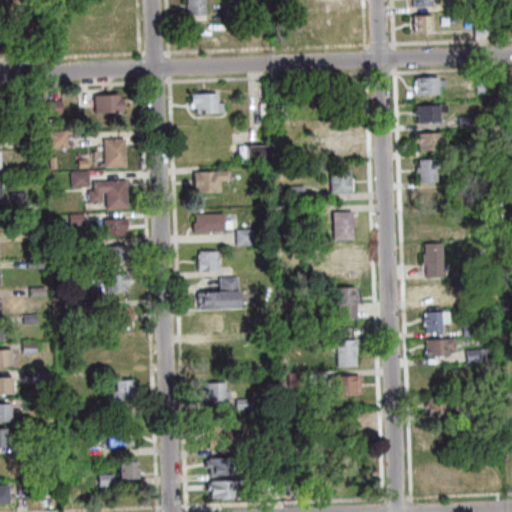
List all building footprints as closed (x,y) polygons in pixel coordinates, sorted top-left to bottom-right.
[(184,15),(183,0),(201,0),(202,14),(184,15)] [(477,0),(478,8),(464,9),(463,0),(477,0)] [(224,7),(239,6),(240,17),(224,17),(224,7)] [(427,15),(428,32),(409,32),(409,16),(427,15)] [(206,43),(206,22),(189,22),(189,43),(206,43)] [(472,37),(471,22),(485,22),(486,36),(472,37)] [(93,49),(123,49),(123,28),(93,28),(93,49)] [(65,30),(65,49),(85,49),(85,30),(65,30)] [(412,78),(435,77),(435,80),(442,80),(442,86),(435,86),(435,94),(413,95),(412,78)] [(473,93),(472,78),(482,78),(482,93),(473,93)] [(93,111),(123,111),(123,93),(93,93),(93,111)] [(220,112),(193,112),(192,103),(187,103),(187,95),(213,94),(213,103),(219,103),(220,112)] [(443,105),(443,112),(436,113),(436,121),(414,122),(413,106),(443,105)] [(469,117),(470,126),(456,127),(456,117),(469,117)] [(327,150),(327,137),(320,137),(320,130),(327,129),(326,122),(338,122),(338,131),(345,130),(345,150),(327,150)] [(511,138),(498,139),(497,129),(511,129),(511,138)] [(66,130),(47,130),(47,147),(66,147),(66,130)] [(414,134),(436,133),(436,141),(443,141),(444,148),(415,149),(414,134)] [(102,166),(125,166),(125,137),(102,137),(102,166)] [(237,164),(236,146),(267,145),(267,163),(237,164)] [(416,182),(415,161),(432,160),(433,182),(416,182)] [(327,193),(326,170),(346,170),(347,193),(327,193)] [(71,172),(71,187),(90,186),(90,171),(71,172)] [(190,173),(224,171),(225,181),(216,181),(216,191),(191,192),(190,173)] [(446,185),(446,174),(459,174),(459,184),(446,185)] [(126,179),(94,179),(94,189),(87,190),(87,201),(104,201),(104,208),(127,207),(126,179)] [(301,201),(285,201),(284,186),(301,185),(301,201)] [(436,188),(437,205),(417,205),(416,199),(414,199),(413,189),(436,188)] [(511,212),(495,212),(495,202),(511,202),(511,212)] [(309,205),(310,220),(293,221),(293,205),(309,205)] [(349,239),(330,240),(329,212),(348,211),(349,239)] [(192,215),(220,214),(220,231),(189,232),(189,223),(192,223),(192,215)] [(422,232),(443,232),(443,214),(422,214),(422,232)] [(126,217),(103,217),(103,233),(126,233),(126,217)] [(233,246),(232,230),(249,230),(250,245),(233,246)] [(437,243),(439,277),(423,278),(423,264),(419,264),(418,254),(421,254),(421,243),(437,243)] [(126,244),(108,244),(108,262),(126,262),(126,244)] [(327,262),(327,247),(353,246),(354,261),(327,262)] [(213,251),(214,271),(194,272),(194,260),(196,260),(195,252),(213,251)] [(511,284),(500,284),(500,267),(511,267),(511,284)] [(356,283),(356,268),(335,268),(335,283),(356,283)] [(106,289),(129,289),(129,273),(106,273),(106,289)] [(215,278),(233,277),(234,308),(195,309),(195,293),(216,293),(215,278)] [(421,302),(420,295),(417,295),(416,284),(445,283),(446,301),(421,302)] [(353,318),(335,319),(335,303),(329,304),(329,288),(352,287),(353,318)] [(275,302),(290,301),(290,314),(276,315),(275,302)] [(131,326),(131,305),(113,305),(113,326),(131,326)] [(445,312),(446,323),(437,323),(438,332),(422,332),(422,313),(445,312)] [(222,329),(222,313),(200,313),(200,329),(222,329)] [(459,326),(474,325),(474,335),(460,335),(459,326)] [(450,350),(444,350),(444,356),(422,357),(422,339),(450,338),(450,350)] [(334,365),(333,340),(352,339),(353,365),(334,365)] [(114,360),(134,360),(134,342),(114,342),(114,360)] [(483,347),(485,361),(463,363),(462,349),(483,347)] [(0,348),(0,366),(11,366),(11,348),(0,348)] [(444,384),(444,366),(424,366),(424,384),(444,384)] [(285,372),(300,371),(301,386),(285,386),(285,372)] [(0,393),(11,393),(11,375),(0,375),(0,393)] [(356,395),(330,396),(330,384),(326,384),(326,378),(355,377),(356,395)] [(132,378),(115,378),(115,389),(107,389),(107,400),(132,400),(132,378)] [(203,383),(221,382),(222,392),(225,392),(225,400),(204,400),(203,383)] [(511,382),(511,395),(503,396),(502,383),(511,382)] [(444,412),(425,413),(424,396),(443,395),(444,412)] [(232,399),(249,398),(249,408),(232,409),(232,399)] [(0,420),(11,420),(11,403),(0,403),(0,420)] [(334,435),(333,419),(355,418),(355,434),(334,435)] [(428,441),(446,441),(446,421),(428,421),(428,441)] [(210,424),(234,423),(234,447),(206,448),(205,431),(210,431),(210,424)] [(107,445),(132,445),(132,428),(107,428),(107,445)] [(264,454),(264,441),(279,440),(279,453),(264,454)] [(319,450),(305,451),(305,440),(319,440),(319,450)] [(357,463),(339,464),(338,445),(356,444),(357,463)] [(233,458),(234,475),(206,476),(205,459),(233,458)] [(115,480),(135,480),(135,463),(115,463),(115,480)] [(109,488),(109,474),(94,475),(94,488),(109,488)] [(206,481),(234,480),(235,497),(206,498),(206,481)]
